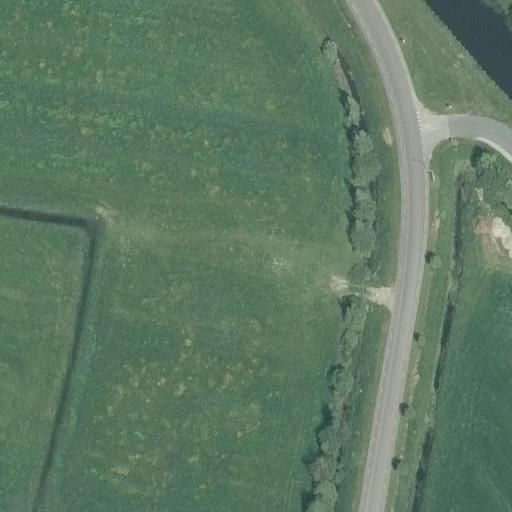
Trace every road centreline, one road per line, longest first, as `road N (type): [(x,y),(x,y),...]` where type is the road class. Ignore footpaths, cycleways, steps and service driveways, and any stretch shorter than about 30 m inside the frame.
road 1 (secondary): [(407,132),(410,262),(369,511)]
road 2 (secondary): [(359,0),(388,59),(407,132)]
